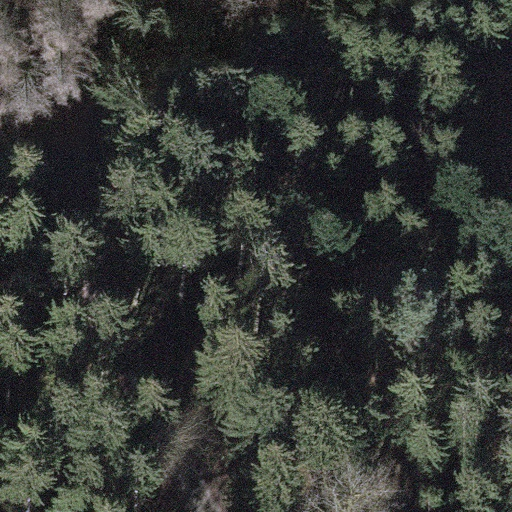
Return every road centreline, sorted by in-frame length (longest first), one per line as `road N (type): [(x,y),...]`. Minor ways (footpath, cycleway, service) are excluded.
road 1 (track): [(0,127),(47,182),(223,511)]
road 2 (track): [(47,182),(105,0)]
